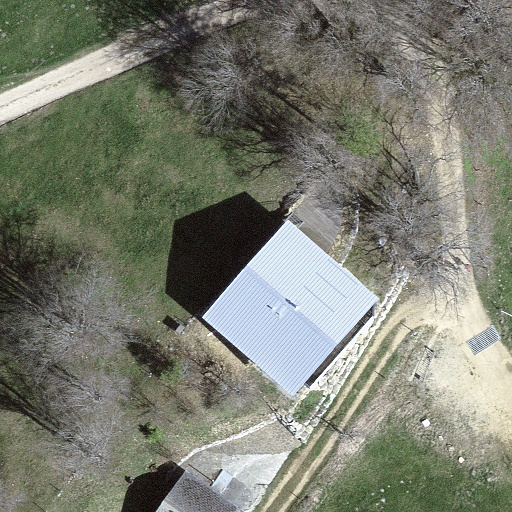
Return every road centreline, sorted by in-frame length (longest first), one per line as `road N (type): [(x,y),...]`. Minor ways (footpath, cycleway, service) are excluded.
road 1 (track): [(359,0),(393,24),(419,60),(460,296),(511,384)]
road 2 (track): [(275,511),(394,333),(460,296)]
road 3 (track): [(0,103),(233,0)]
